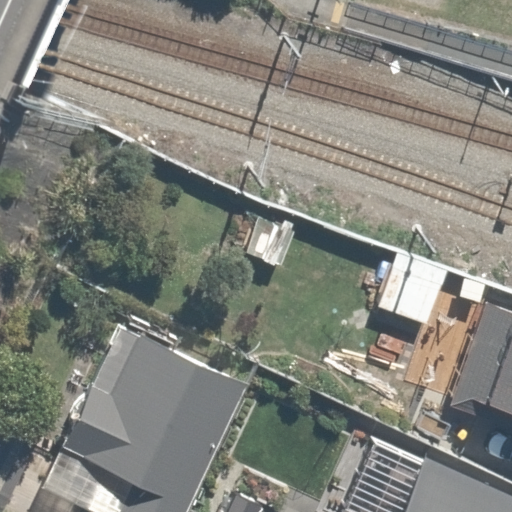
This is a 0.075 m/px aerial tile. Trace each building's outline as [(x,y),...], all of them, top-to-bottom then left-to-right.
[(388,241),(369,301),(423,318),(442,259),(388,241)] [(511,308),(495,302),(464,392),(511,408),(511,308)] [(42,450),(89,466),(76,502),(103,511),(167,511),(173,496),(188,501),(235,369),(110,325),(92,377),(71,370),(42,450)] [(0,410),(0,480),(26,422),(0,410)] [(348,497),(342,511),(511,511),(511,489),(408,445),(379,511),(348,497)]
